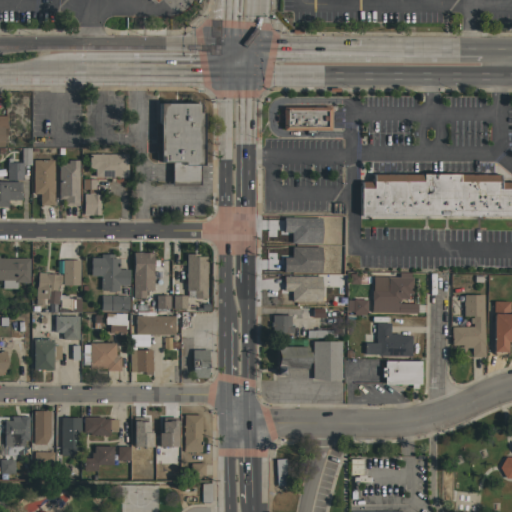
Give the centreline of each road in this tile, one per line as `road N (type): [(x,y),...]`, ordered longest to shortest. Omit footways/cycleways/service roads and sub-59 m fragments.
road 1 (residential): [(245,422),(392,425),(434,419),(511,387)]
road 2 (primary): [(226,47),(0,44)]
road 3 (residential): [(0,393),(225,391)]
road 4 (residential): [(0,228),(223,227)]
road 5 (primary): [(465,50),(249,48)]
road 6 (primary): [(248,71),(428,76)]
road 7 (primary): [(245,227),(248,71)]
road 8 (primary): [(74,69),(225,71)]
road 9 (residential): [(434,419),(437,275)]
